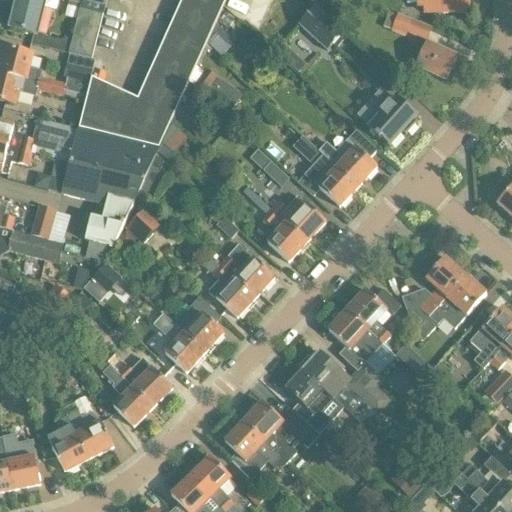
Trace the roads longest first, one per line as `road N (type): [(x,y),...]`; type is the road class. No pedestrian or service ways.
road 1 (residential): [(74,511),(164,453),(417,180)]
road 2 (residential): [(417,180),(498,87),(508,0)]
road 3 (residential): [(511,264),(417,180)]
